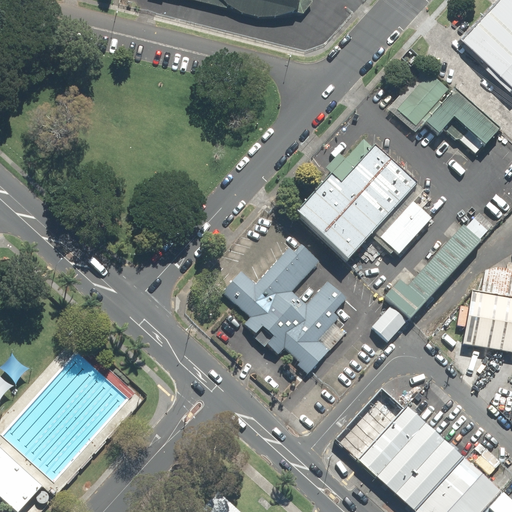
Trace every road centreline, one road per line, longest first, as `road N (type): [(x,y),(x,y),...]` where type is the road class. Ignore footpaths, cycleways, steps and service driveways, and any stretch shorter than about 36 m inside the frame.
road 1 (residential): [(0,9),(325,83)]
road 2 (residential): [(125,309),(325,83)]
road 3 (secondary): [(350,511),(220,394)]
road 4 (secondary): [(125,309),(0,194)]
